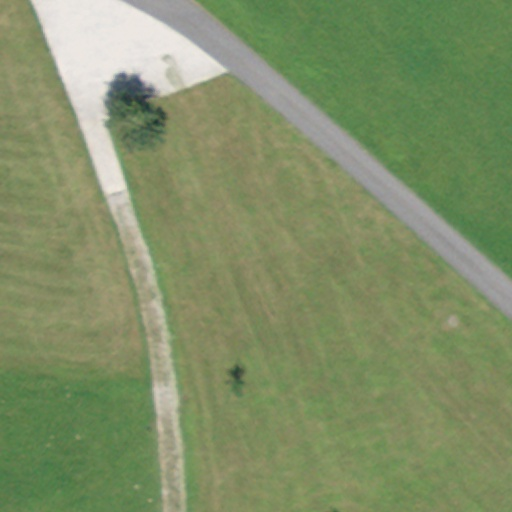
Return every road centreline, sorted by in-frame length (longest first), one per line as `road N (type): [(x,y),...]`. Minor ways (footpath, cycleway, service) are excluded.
road 1 (track): [(175,511),(147,280),(50,0)]
road 2 (unclassified): [(164,0),(197,18),(511,296)]
